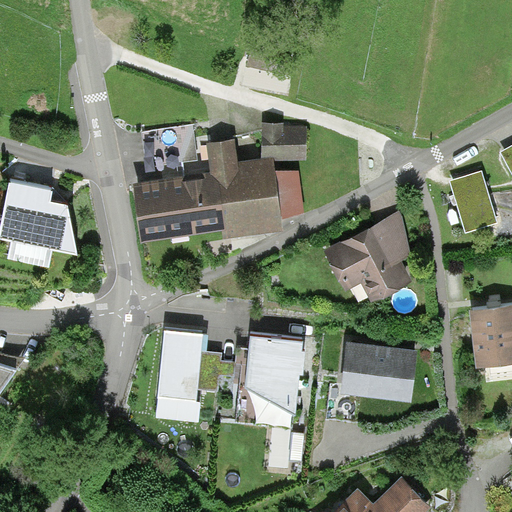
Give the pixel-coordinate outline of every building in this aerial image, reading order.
[(290,47),(250,40),(246,63),(286,69),(290,47)] [(263,116),(263,152),(274,151),(275,156),(306,156),(308,128),(286,127),(286,117),(263,116)] [(145,128),(148,160),(198,154),(194,123),(145,128)] [(276,162),(275,156),(274,151),(263,152),(237,155),(235,134),(210,136),(213,167),(137,176),(143,230),(194,224),(223,221),(224,233),(284,226),(282,212),(305,209),(300,166),(276,162)] [(511,150),(502,156),(511,174),(511,150)] [(498,223),(482,172),(450,182),(466,233),(498,223)] [(54,180),(10,173),(0,226),(0,229),(7,230),(3,251),(49,260),(53,242),(77,247),(69,194),(52,191),(54,180)] [(403,258),(412,253),(400,213),(326,250),(347,291),(363,283),(373,301),(414,280),(403,258)] [(511,300),(495,302),(473,304),(478,362),(490,361),(491,372),(511,369),(511,300)] [(235,368),(236,357),(221,355),(222,347),(202,345),(204,325),(165,321),(156,412),(199,416),(202,381),(217,382),(219,366),(235,368)] [(250,351),(243,350),(237,412),(293,419),(303,332),(252,326),(250,351)] [(412,401),(418,350),(396,347),(348,341),(342,393),(412,401)] [(0,357),(0,386),(17,363),(0,357)] [(128,507),(133,511),(159,511),(178,493),(159,474),(128,507)] [(375,502),(360,486),(332,511),(430,511),(434,509),(403,476),(375,502)]
